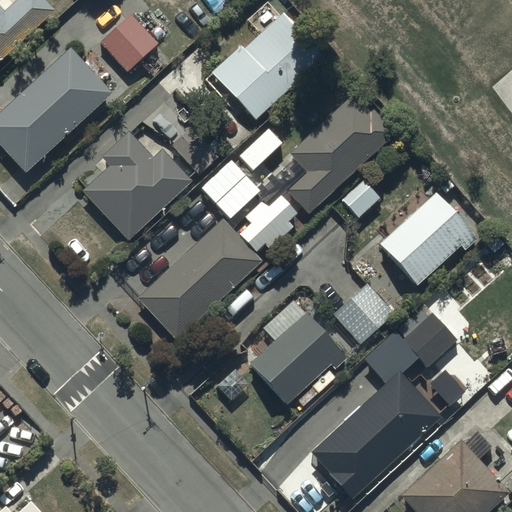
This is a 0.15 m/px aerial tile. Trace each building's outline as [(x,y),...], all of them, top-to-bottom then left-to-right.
[(0,67),(53,18),(36,0),(29,0),(5,22),(0,16),(0,67)] [(210,70),(252,117),(322,55),(281,10),(241,46),(239,44),(210,70)] [(159,46),(133,18),(102,46),(127,74),(159,46)] [(110,100),(72,59),(0,123),(0,145),(27,175),(110,100)] [(285,186),(307,211),(394,132),(371,106),(367,109),(352,93),(288,150),(305,168),(285,186)] [(171,142),(197,172),(215,156),(189,126),(171,142)] [(81,188),(126,237),(190,178),(161,147),(152,155),(128,130),(101,155),(108,163),(81,188)] [(362,178),(340,198),(356,216),(378,195),(362,178)] [(378,241),(415,282),(459,243),(463,248),(475,237),(435,192),(378,241)] [(241,237),(256,254),(266,246),(270,251),(293,230),(288,224),(297,216),(281,199),(269,210),(264,204),(247,220),(252,226),(241,237)] [(261,263),(222,221),(137,300),(175,342),(261,263)] [(331,311),(358,342),(392,313),(365,281),(331,311)] [(251,365),(288,407),(332,368),(337,373),(349,362),(307,315),(251,365)] [(403,342),(426,369),(457,342),(433,316),(403,342)] [(442,420),(400,374),(311,457),(353,502),(442,420)] [(466,395),(445,374),(430,388),(450,409),(466,395)] [(511,425),(502,435),(511,445),(511,425)] [(493,452),(477,434),(463,446),(462,445),(401,500),(412,511),(494,511),(510,498),(480,464),(493,452)]
